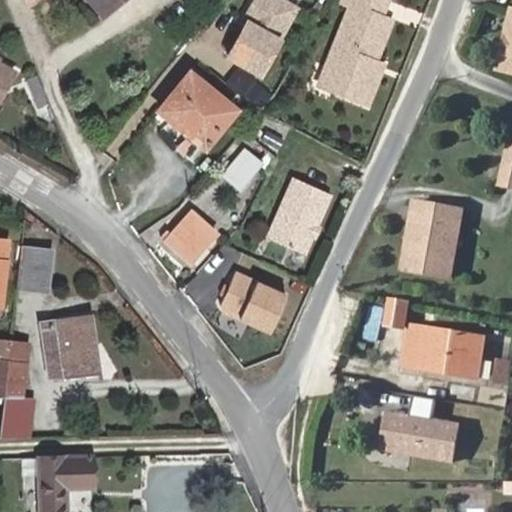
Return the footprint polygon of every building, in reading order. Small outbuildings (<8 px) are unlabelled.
[(88,0),(102,15),(119,0),(88,0)] [(252,0),(243,17),(248,20),(252,22),(249,27),(229,53),(261,72),(299,6),(288,0),(252,0)] [(350,8),(328,66),(342,72),(334,91),(369,104),(381,71),(373,68),(375,61),(390,20),(380,16),(386,0),(340,0),(339,4),(350,8)] [(511,19),(501,68),(511,70),(511,19)] [(384,64),(375,61),(373,68),(381,71),(384,64)] [(0,96),(13,73),(0,65),(0,96)] [(342,72),(328,66),(320,86),(334,91),(342,72)] [(227,85),(244,92),(250,78),(233,70),(227,85)] [(233,111),(186,75),(158,111),(203,147),(233,111)] [(262,108),(272,96),(256,83),(246,96),(262,108)] [(257,142),(245,129),(227,149),(237,158),(223,174),(226,176),(257,142)] [(511,137),(501,184),(511,186),(511,137)] [(238,187),(268,154),(257,142),(226,176),(238,187)] [(304,255),(333,196),(295,178),(267,237),(304,255)] [(414,203),(404,269),(451,277),(461,211),(414,203)] [(192,213),(167,240),(189,259),(222,220),(208,208),(199,219),(192,213)] [(165,238),(167,240),(192,213),(189,211),(165,238)] [(33,226),(24,219),(21,247),(31,249),(33,226)] [(31,249),(21,247),(16,285),(41,289),(46,251),(31,249)] [(271,333),(287,297),(236,274),(222,307),(226,313),(271,333)] [(370,304),(361,338),(376,341),(385,308),(370,304)] [(49,371),(94,365),(87,319),(42,325),(49,371)] [(403,365),(477,377),(483,340),(410,327),(403,365)] [(0,361),(7,362),(9,342),(0,340),(0,361)] [(7,362),(24,363),(26,344),(9,342),(7,362)] [(496,358),(492,384),(508,387),(511,361),(496,358)] [(19,400),(20,400),(24,363),(7,362),(4,380),(2,395),(2,398),(19,400)] [(95,375),(94,365),(49,371),(50,374),(95,375)] [(387,412),(381,451),(453,463),(460,424),(433,420),(436,400),(413,396),(410,416),(387,412)] [(0,438),(26,438),(31,400),(20,400),(19,400),(2,400),(0,416),(0,438)] [(87,456),(36,457),(37,511),(64,511),(64,487),(89,485),(87,456)]
